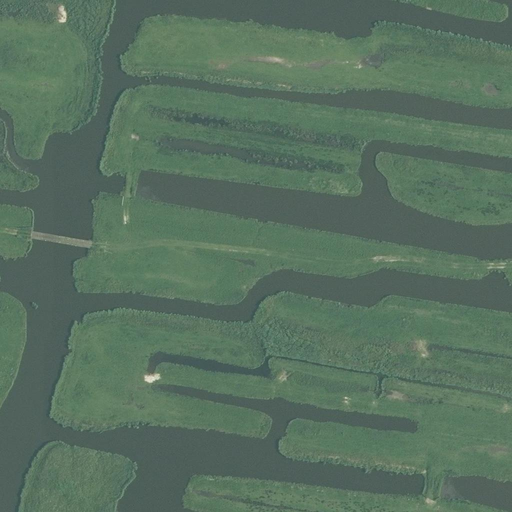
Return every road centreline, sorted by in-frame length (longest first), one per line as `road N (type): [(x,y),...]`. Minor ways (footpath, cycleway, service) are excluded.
road 1 (track): [(0,228),(114,246),(155,240),(350,261),(511,263)]
road 2 (track): [(511,446),(444,446),(433,462),(428,506)]
